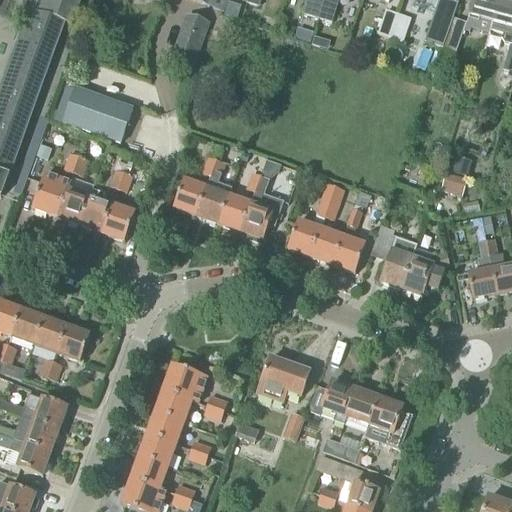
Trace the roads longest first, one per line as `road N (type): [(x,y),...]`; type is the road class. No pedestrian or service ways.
road 1 (residential): [(476,358),(257,291),(145,300)]
road 2 (residential): [(145,300),(71,511)]
road 3 (residential): [(145,300),(0,249)]
